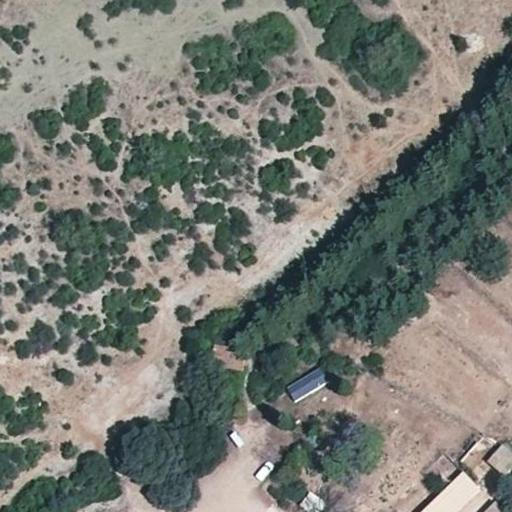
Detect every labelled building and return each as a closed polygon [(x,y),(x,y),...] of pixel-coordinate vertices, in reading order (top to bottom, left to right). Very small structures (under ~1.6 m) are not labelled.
[(209,365),(239,375),(246,353),(214,344),(209,365)] [(326,371),(278,391),(286,410),(334,390),(326,371)] [(390,421),(401,401),(373,385),(362,405),(390,421)] [(511,455),(504,447),(487,463),(505,482),(511,475),(511,455)] [(429,511),(461,511),(482,492),(467,476),(429,511)]
